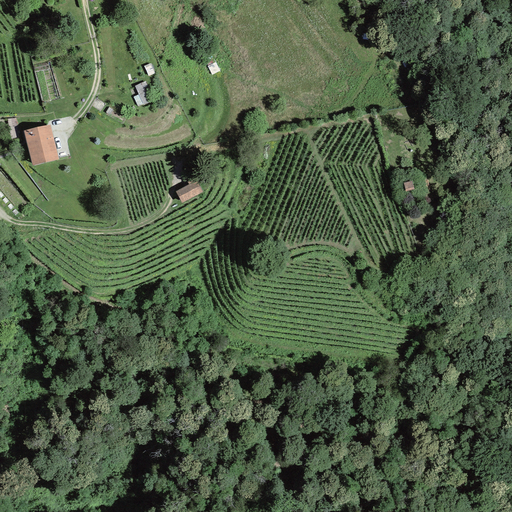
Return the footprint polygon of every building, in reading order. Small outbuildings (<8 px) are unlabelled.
[(149,82),(138,83),(140,103),(151,102),(149,82)] [(15,118),(7,119),(11,139),(19,137),(15,118)] [(24,131),(32,165),(58,159),(50,125),(24,131)] [(175,191),(181,203),(202,191),(194,177),(186,181),(188,185),(175,191)] [(411,181),(403,183),(405,191),(413,189),(411,181)] [(427,188),(418,190),(420,200),(429,197),(427,188)]
